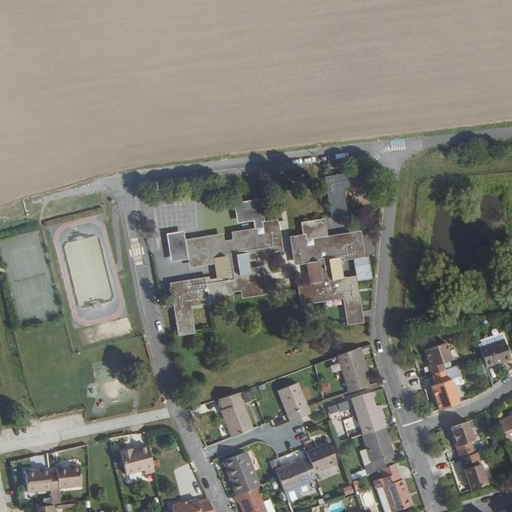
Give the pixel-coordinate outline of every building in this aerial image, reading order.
[(360,174),(327,180),(332,209),(330,209),(330,215),(333,215),(333,217),(344,215),(343,208),(346,207),(342,187),(361,184),(360,174)] [(268,247),(278,245),(274,223),(260,226),(257,204),(234,208),(237,223),(250,220),(253,236),(231,240),(232,246),(221,248),(220,242),(198,246),(203,270),(214,268),(217,284),(182,291),(184,301),(175,303),(179,328),(177,329),(178,335),(181,335),(181,337),(192,335),(190,327),(193,326),(190,307),(231,300),(230,293),(241,291),(242,298),(264,293),(260,268),(249,270),(246,256),(268,252),(268,247)] [(356,253),(353,235),(326,240),(323,223),(303,227),(304,238),(288,241),(292,263),(303,261),(307,285),(297,287),(300,305),(344,296),(347,314),(351,314),(352,322),(363,320),(363,318),(366,317),(365,311),(362,311),(356,279),(350,279),(350,277),(344,278),(341,259),(346,257),(345,255),(356,253)] [(361,234),(353,235),(356,253),(345,255),(346,257),(346,260),(364,256),(361,234)] [(203,270),(198,246),(188,248),(186,239),(166,243),(171,268),(191,264),(192,272),(203,270)] [(173,292),(175,303),(184,301),(182,291),(173,292)] [(486,342),(477,345),(484,365),(508,356),(500,331),(484,335),(486,342)] [(484,335),(475,338),(477,345),(486,342),(484,335)] [(425,363),(428,371),(442,366),(440,359),(448,355),(443,339),(422,345),(425,356),(428,363),(425,363)] [(365,353),(361,344),(337,353),(350,388),(370,381),(365,367),(360,355),(365,353)] [(369,365),(365,353),(360,355),(365,367),(369,365)] [(436,404),(436,406),(457,400),(450,376),(446,377),(442,366),(428,371),(431,382),(429,383),(436,404)] [(280,386),(292,417),(312,410),(300,378),(280,386)] [(379,401),(374,387),(353,395),(366,430),(389,422),(392,421),(386,406),(382,407),(379,401)] [(239,389),(220,395),(224,406),(222,407),(233,434),(254,425),(239,389)] [(496,418),(503,439),(511,434),(511,411),(508,413),(496,418)] [(455,448),(457,454),(471,450),(468,438),(471,437),(465,418),(448,424),(452,436),(455,442),(460,441),(461,445),(455,448)] [(395,458),(400,456),(397,448),(398,448),(389,422),(366,430),(365,430),(374,456),(366,459),(369,469),(383,463),(395,458)] [(451,436),(455,448),(461,445),(460,441),(455,442),(452,436),(451,436)] [(308,448),(310,452),(317,468),(339,459),(332,439),(308,448)] [(152,469),(146,445),(130,449),(129,447),(119,450),(124,472),(142,468),(143,471),(152,469)] [(246,448),(226,456),(234,476),(233,477),(238,491),(239,491),(258,483),(260,482),(246,448)] [(461,466),(467,486),(484,481),(474,449),(471,450),(457,454),(461,466)] [(310,452),(277,466),(290,498),(304,493),(301,487),(312,483),(310,478),(313,477),(313,476),(318,473),(317,468),(310,452)] [(398,466),(395,458),(383,463),(385,470),(398,466)] [(47,472),(48,488),(79,484),(76,463),(60,465),(60,468),(53,469),(54,471),(47,472)] [(400,474),(398,466),(385,470),(374,474),(377,482),(384,480),(392,505),(411,499),(403,473),(400,474)] [(459,467),(465,487),(467,486),(461,466),(459,467)] [(47,472),(46,467),(23,470),(25,490),(48,488),(47,472)] [(385,507),(392,505),(384,480),(377,482),(385,507)] [(239,491),(247,511),(269,511),(258,483),(239,491)] [(368,511),(371,511),(376,511),(371,493),(364,495),(368,511)] [(16,496),(8,496),(9,507),(17,507),(16,496)] [(211,511),(206,497),(196,500),(195,497),(169,504),(171,511),(211,511)]
